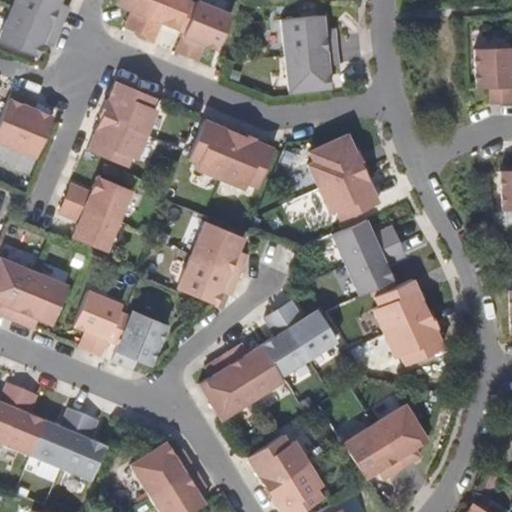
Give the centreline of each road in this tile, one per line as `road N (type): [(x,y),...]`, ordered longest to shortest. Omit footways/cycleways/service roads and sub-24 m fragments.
road 1 (residential): [(392,105),(269,121),(81,40)]
road 2 (residential): [(415,168),(468,270),(488,368)]
road 3 (residential): [(271,266),(146,398)]
road 4 (residential): [(146,398),(183,412),(245,511)]
road 5 (residential): [(0,344),(146,398)]
road 6 (residential): [(488,368),(467,464),(438,511)]
